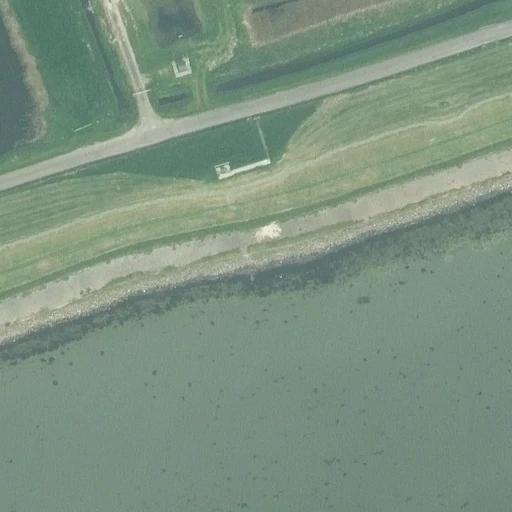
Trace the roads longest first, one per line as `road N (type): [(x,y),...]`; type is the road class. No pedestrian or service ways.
road 1 (unclassified): [(0,180),(511,25)]
road 2 (track): [(270,167),(511,93)]
